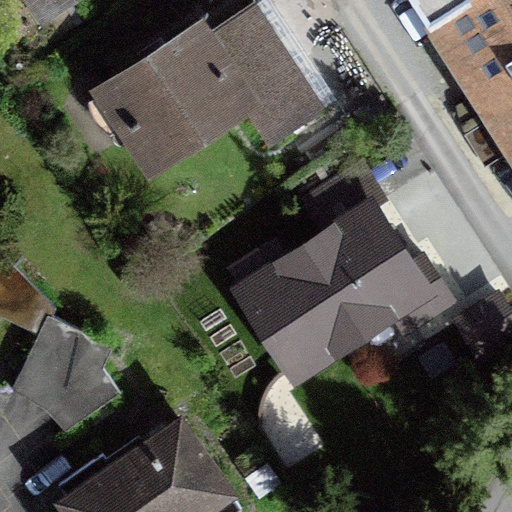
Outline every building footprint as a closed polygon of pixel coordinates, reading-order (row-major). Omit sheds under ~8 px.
[(57,0),(34,0),(42,11),(57,0)] [(511,0),(415,0),(511,151),(511,0)] [(125,121),(152,162),(244,102),(270,141),(322,107),(253,3),(208,32),(199,19),(171,38),(174,42),(111,82),(133,115),(125,121)] [(235,269),(297,366),(437,275),(423,253),(405,265),(368,208),(287,260),(276,243),(235,269)] [(113,343),(47,312),(12,387),(45,407),(65,429),(120,391),(103,366),(113,343)] [(194,511),(228,489),(179,419),(110,463),(102,452),(58,482),(77,509),(72,511),(194,511)]
